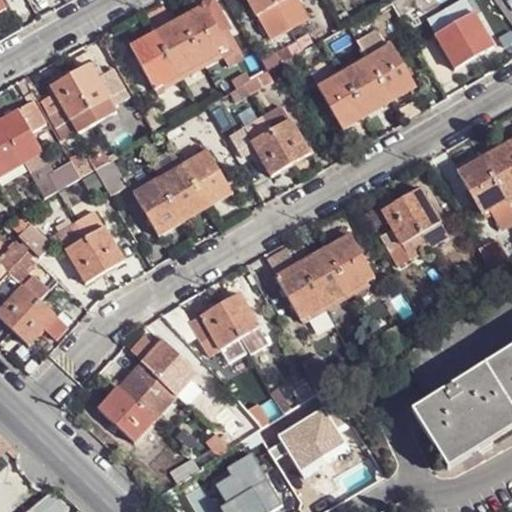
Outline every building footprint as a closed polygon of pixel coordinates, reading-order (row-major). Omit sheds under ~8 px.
[(211,0),(202,5),(204,8),(206,7),(226,44),(232,41),(228,34),(232,32),(213,0),(211,0)] [(248,0),(268,34),(285,24),(289,33),(310,21),(306,13),(297,0),(248,0)] [(435,37),(473,15),(466,2),(428,24),(435,37)] [(395,4),(382,11),(390,26),(403,18),(395,4)] [(131,49),(154,91),(163,86),(164,89),(224,56),(223,53),(230,50),(226,44),(206,7),(204,8),(131,49)] [(473,15),(435,37),(456,72),(474,61),(494,49),(473,15)] [(285,24),(268,34),(272,43),(289,33),(285,24)] [(384,52),(390,49),(380,32),(360,42),(368,56),(382,48),(384,52)] [(296,45),(297,46),(301,53),(312,46),(308,39),(296,45)] [(163,86),(154,91),(161,106),(170,100),(169,98),(227,67),(230,73),(245,65),(232,41),(226,44),(230,50),(223,53),(224,56),(164,89),(163,86)] [(288,51),(294,60),(302,56),(301,53),(297,46),(288,51)] [(416,89),(393,47),(390,49),(384,52),(382,48),(368,56),(324,81),(326,85),(318,89),(342,132),(416,89)] [(77,136),(116,114),(113,108),(130,99),(115,70),(105,76),(90,50),(72,61),(79,73),(51,88),(54,96),(43,103),(64,141),(76,134),(77,136)] [(282,67),(294,60),(288,51),(276,57),(282,67)] [(294,60),(282,67),(286,74),(298,68),(294,60)] [(474,61),(456,72),(460,79),(478,68),(474,61)] [(236,92),(233,94),(238,103),(263,89),(259,79),(250,84),(246,75),(231,83),(236,92)] [(224,100),(218,102),(222,109),(233,103),(229,96),(224,100)] [(35,103),(20,112),(33,134),(48,125),(35,103)] [(290,121),(283,107),(244,130),(250,142),(290,121)] [(0,123),(0,177),(24,164),(31,176),(50,165),(33,134),(20,112),(0,123)] [(310,156),(290,121),(250,142),(271,178),(310,156)] [(131,131),(140,146),(155,137),(146,122),(131,131)] [(75,166),(82,179),(90,174),(96,171),(112,198),(130,187),(101,141),(71,158),(75,166)] [(511,142),(458,174),(482,216),(488,213),(490,212),(492,214),(506,206),(511,202),(511,142)] [(233,193),(209,151),(201,157),(199,154),(140,187),(142,191),(134,195),(158,237),(233,193)] [(44,200),(82,179),(75,166),(37,187),(44,200)] [(82,179),(91,195),(99,190),(90,174),(82,179)] [(392,251),(402,246),(409,260),(427,250),(420,236),(438,226),(439,225),(420,191),(382,212),(393,231),(380,238),(388,253),(392,251)] [(490,212),(488,213),(498,233),(511,225),(511,216),(506,206),(492,214),(490,212)] [(57,234),(86,285),(123,263),(94,213),(57,234)] [(33,224),(20,237),(42,259),(53,246),(33,224)] [(438,226),(420,236),(427,250),(445,240),(438,226)] [(277,280),(301,323),(308,318),(310,321),(369,287),(366,284),(374,279),(350,237),(277,280)] [(480,250),(494,276),(511,266),(498,240),(480,250)] [(0,261),(0,263),(22,284),(33,272),(41,264),(18,242),(0,261)] [(409,260),(402,246),(392,251),(400,265),(409,260)] [(41,264),(33,272),(39,278),(47,269),(41,264)] [(22,289),(38,303),(50,289),(35,275),(22,289)] [(443,300),(446,305),(456,299),(472,290),(467,281),(441,296),(443,300)] [(0,314),(0,324),(29,349),(56,319),(38,303),(22,289),(0,314)] [(239,296),(202,317),(214,339),(229,364),(266,343),(239,296)] [(419,317),(426,328),(460,306),(456,299),(446,305),(443,300),(418,315),(419,317)] [(202,317),(190,324),(202,346),(214,339),(202,317)] [(419,317),(409,323),(416,334),(426,328),(419,317)] [(365,331),(349,341),(354,349),(370,340),(365,331)] [(157,348),(165,339),(162,336),(154,344),(157,348)] [(137,444),(179,399),(194,384),(202,375),(165,339),(157,348),(144,362),(99,411),(137,444)] [(149,340),(136,354),(144,362),(157,348),(149,340)] [(511,352),(487,369),(488,373),(511,357),(511,352)] [(319,357),(303,366),(319,395),(330,388),(334,386),(319,357)] [(511,357),(488,373),(416,418),(445,466),(477,447),(480,452),(481,455),(494,446),(494,444),(491,439),(511,425),(511,357)] [(487,369),(432,403),(413,414),(416,418),(488,373),(487,369)] [(194,384),(179,399),(189,408),(204,393),(194,384)] [(274,393),(289,414),(294,411),(279,389),(274,393)] [(271,399),(252,413),(260,425),(280,411),(271,399)] [(239,446),(260,433),(244,416),(240,411),(233,404),(216,419),(239,446)] [(286,416),(275,423),(280,430),(291,423),(286,416)] [(511,432),(511,425),(491,439),(494,444),(511,432)] [(0,456),(14,444),(0,430),(0,456)] [(307,450),(331,487),(360,472),(356,465),(347,450),(337,432),(307,450)] [(480,452),(477,447),(445,466),(450,472),(480,452)] [(284,472),(272,453),(260,460),(272,479),(284,472)] [(170,486),(194,473),(187,462),(164,474),(170,486)]
